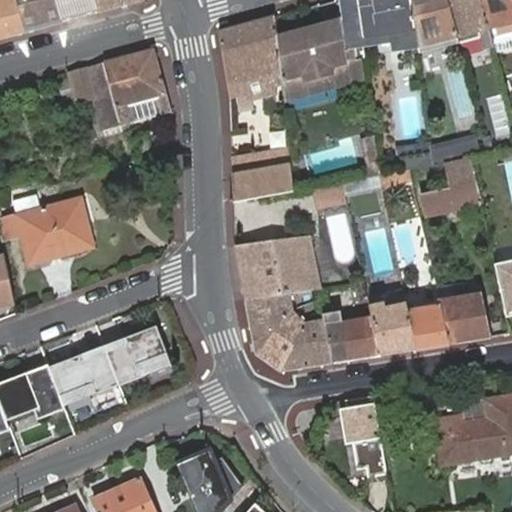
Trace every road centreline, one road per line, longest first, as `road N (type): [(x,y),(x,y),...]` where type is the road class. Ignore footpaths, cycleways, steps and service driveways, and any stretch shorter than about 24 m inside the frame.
road 1 (residential): [(251,390),(189,407),(0,491)]
road 2 (residential): [(251,390),(511,353)]
road 3 (residential): [(189,17),(203,90),(211,269)]
road 4 (residential): [(0,342),(172,276),(211,269)]
road 5 (residential): [(189,17),(0,69)]
road 6 (residential): [(251,390),(292,468),(341,511)]
road 7 (residential): [(211,269),(225,339),(251,390)]
